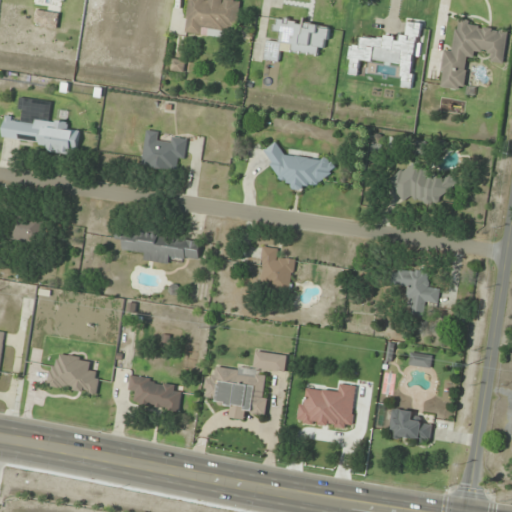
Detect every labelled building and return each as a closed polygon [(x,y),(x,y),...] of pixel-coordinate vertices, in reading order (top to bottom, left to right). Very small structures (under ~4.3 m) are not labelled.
[(238,30),(241,0),(189,0),(185,32),(225,38),(226,28),(238,30)] [(421,23),(409,21),(406,40),(362,35),(361,46),(352,45),(350,68),(360,69),(361,61),(374,62),(375,52),(404,55),(401,82),(415,83),(421,23)] [(509,27),(458,22),(454,52),(445,50),(440,87),(466,90),(471,51),(492,53),(491,62),(505,63),(509,27)] [(188,61),(173,59),(172,70),(186,73),(188,61)] [(52,101),(22,98),(19,117),(6,115),(3,143),(78,151),(80,132),(69,130),(70,123),(50,121),(52,101)] [(142,168),(175,171),(176,160),(185,161),(188,138),(170,136),(170,142),(158,141),(159,132),(146,131),(142,168)] [(430,155),(430,142),(417,142),(417,155),(430,155)] [(281,155),(281,148),(275,147),(271,179),(293,182),(292,189),(304,190),(305,185),(321,187),(322,176),(333,177),(335,161),(281,155)] [(403,203),(414,197),(420,209),(459,187),(451,173),(434,183),(422,160),(389,178),(403,203)] [(44,216),(12,215),(11,244),(43,245),(44,216)] [(144,261),(169,264),(170,257),(199,260),(202,240),(125,231),(123,250),(145,253),(144,261)] [(293,291),(295,259),(278,258),(279,249),(264,247),(261,289),(293,291)] [(439,304),(440,288),(430,288),(431,272),(393,269),(392,286),(408,287),(407,298),(414,299),(412,317),(425,318),(427,303),(439,304)] [(433,355),(411,353),(410,366),(432,367),(433,355)] [(47,387),(98,395),(102,373),(92,371),(94,359),(61,354),(60,366),(51,364),(47,387)] [(255,371),(288,371),(288,354),(255,354),(255,371)] [(265,414),(269,373),(218,367),(217,376),(207,375),(205,397),(216,398),(216,405),(233,407),(232,419),(246,420),(247,412),(265,414)] [(135,406),(179,414),(183,393),(174,391),(176,384),(132,375),(128,394),(137,396),(135,406)] [(433,424),(413,421),(414,412),(393,409),(389,437),(431,443),(433,424)]
